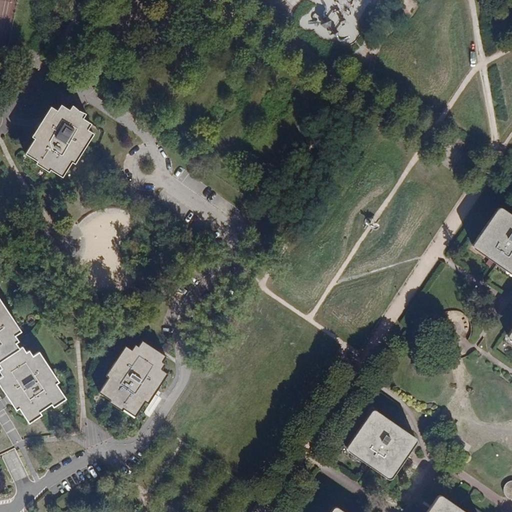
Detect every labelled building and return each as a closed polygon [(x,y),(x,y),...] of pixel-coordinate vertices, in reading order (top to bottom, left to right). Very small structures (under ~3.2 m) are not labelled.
[(36,137),(28,149),(39,156),(37,160),(36,161),(48,169),(49,167),(51,164),(63,172),(70,160),(73,161),(83,146),(80,144),(88,131),(86,130),(89,124),(81,119),(83,115),(72,108),(69,112),(61,107),(57,112),(53,110),(45,122),(42,121),(32,135),(36,137)] [(53,110),(50,108),(42,121),(45,122),(53,110)] [(91,133),(88,131),(80,144),(83,146),(91,133)] [(28,149),(26,153),(37,160),(39,156),(28,149)] [(51,164),(49,167),(61,174),(63,172),(51,164)] [(498,208),(497,209),(489,220),(491,221),(492,219),(494,220),(501,210),(504,212),(505,210),(502,208),(500,208),(499,208),(498,208)] [(511,215),(505,210),(504,212),(501,210),(494,220),(492,219),(491,221),(489,220),(475,240),(477,241),(475,244),(485,251),(484,253),(491,258),(490,259),(497,264),(498,262),(505,267),(506,266),(511,269),(511,215)] [(477,241),(475,240),(473,243),(473,244),(473,246),(473,247),(490,259),(491,258),(484,253),(485,251),(475,244),(477,241)] [(498,262),(497,264),(511,274),(511,269),(506,266),(505,267),(498,262)] [(24,347),(20,350),(16,343),(18,342),(14,335),(16,334),(8,321),(12,319),(2,304),(0,305),(0,362),(4,367),(1,369),(4,375),(1,377),(9,390),(6,392),(17,409),(21,407),(28,419),(42,411),(54,403),(64,396),(55,382),(58,380),(47,364),(44,366),(37,354),(34,356),(30,351),(27,353),(24,347)] [(16,334),(20,332),(12,319),(8,321),(16,334)] [(130,351),(121,363),(119,361),(108,376),(111,378),(103,388),(115,396),(113,400),(111,403),(123,411),(125,408),(127,405),(138,412),(146,401),(149,402),(159,387),(156,385),(164,373),(161,371),(164,366),(162,364),(165,359),(144,344),(140,350),(137,348),(133,353),(130,351)] [(130,351),(127,349),(119,361),(121,363),(130,351)] [(44,366),(47,364),(40,352),(37,354),(44,366)] [(167,375),(164,373),(156,385),(159,387),(167,375)] [(1,377),(0,377),(0,382),(6,392),(9,390),(1,377)] [(103,388),(101,392),(113,400),(115,396),(103,388)] [(54,403),(56,406),(66,399),(64,396),(54,403)] [(136,416),(138,412),(127,405),(125,408),(136,416)] [(372,410),(370,412),(363,423),(364,423),(366,421),(367,422),(374,412),(377,414),(378,413),(375,411),(374,410),(373,410),(372,410)] [(28,419),(30,422),(43,414),(42,411),(28,419)] [(414,439),(410,437),(411,435),(378,413),(377,414),(374,412),(367,422),(366,421),(364,423),(363,423),(349,442),(350,443),(348,446),(359,454),(358,455),(364,460),(363,461),(371,467),(372,465),(379,470),(380,468),(391,476),(393,472),(394,473),(405,458),(395,451),(400,445),(409,452),(409,451),(406,449),(414,439)] [(406,449),(409,451),(415,442),(416,441),(416,439),(416,438),(414,437),(411,435),(410,437),(414,439),(406,449)] [(347,450),(348,451),(363,461),(364,460),(358,455),(359,454),(348,446),(350,443),(349,442),(347,445),(346,447),(346,448),(347,450)] [(395,451),(405,458),(409,452),(400,445),(395,451)] [(371,467),(387,477),(388,478),(389,478),(391,477),(394,473),(393,472),(391,476),(380,468),(379,470),(372,465),(371,467)] [(444,500),(445,498),(442,496),(440,495),(438,496),(437,497),(431,506),(434,508),(441,498),(444,500)] [(431,506),(427,511),(465,511),(445,498),(444,500),(441,498),(434,508),(431,506)]
